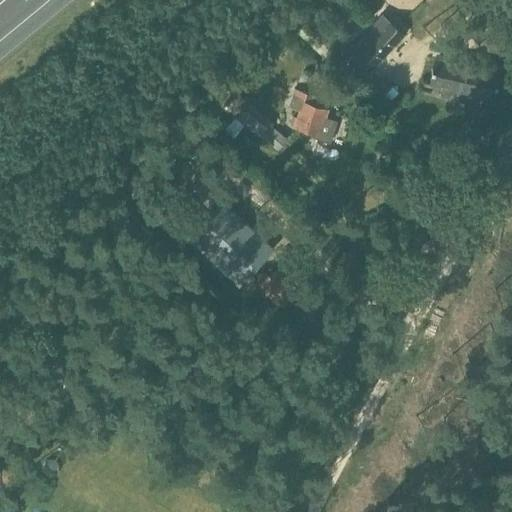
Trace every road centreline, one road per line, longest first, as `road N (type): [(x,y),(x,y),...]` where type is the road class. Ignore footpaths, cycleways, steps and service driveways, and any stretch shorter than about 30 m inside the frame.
road 1 (track): [(436,283),(307,511)]
road 2 (unclassified): [(436,283),(511,143)]
